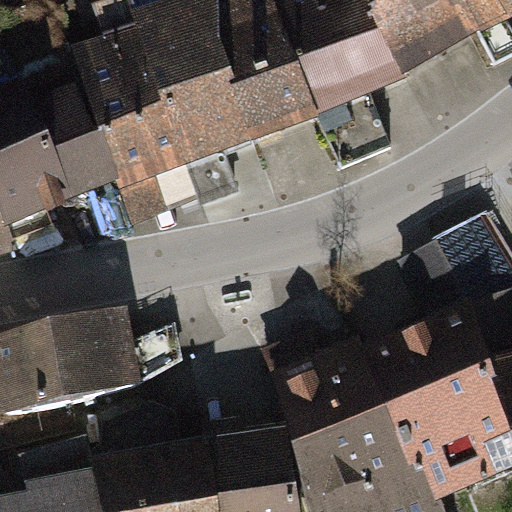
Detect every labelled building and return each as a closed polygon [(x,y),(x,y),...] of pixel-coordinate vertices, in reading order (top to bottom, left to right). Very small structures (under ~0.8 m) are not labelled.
[(257,0),(298,126),(385,98),(353,0),(257,0)] [(430,0),(353,0),(385,98),(456,58),(430,0)] [(511,0),(430,0),(456,58),(511,29),(511,0)] [(255,5),(193,26),(236,155),(298,126),(255,5)] [(189,15),(58,55),(104,204),(236,155),(193,26),(189,15)] [(67,89),(16,105),(50,212),(101,196),(67,89)] [(16,105),(0,110),(0,235),(54,219),(50,212),(16,105)] [(511,175),(497,186),(511,222),(511,175)] [(511,270),(479,222),(404,265),(424,320),(465,306),(471,356),(511,344),(511,270)] [(465,306),(424,320),(357,346),(426,510),(503,481),(474,369),(471,356),(465,306)] [(107,311),(0,338),(0,425),(129,392),(107,311)] [(426,511),(426,510),(357,346),(318,358),(315,339),(259,358),(302,511),(426,511)] [(511,511),(511,360),(474,369),(503,481),(511,511)] [(101,464),(187,447),(180,410),(94,427),(101,464)] [(290,511),(273,435),(74,473),(82,511),(290,511)] [(81,511),(74,473),(0,487),(0,511),(81,511)]
